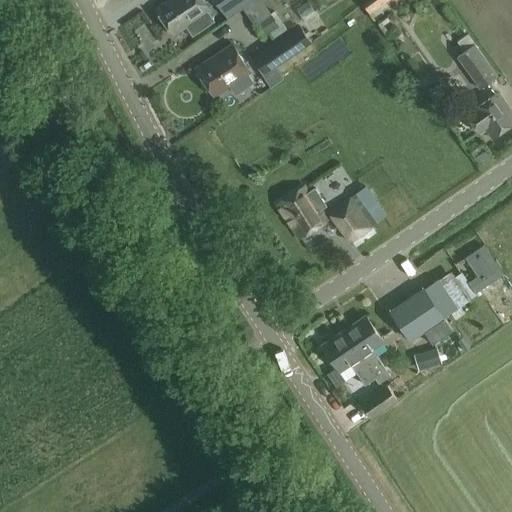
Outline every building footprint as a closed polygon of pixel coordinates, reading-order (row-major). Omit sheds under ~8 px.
[(166,0),(155,8),(174,35),(188,26),(193,34),(214,19),(209,11),(211,10),(203,0),(166,0)] [(214,0),(226,16),(248,0),(214,0)] [(369,0),(363,4),(374,20),(384,13),(382,10),(389,5),(386,2),(389,0),(369,0)] [(254,25),(261,39),(281,29),(274,16),(254,25)] [(300,25),(255,56),(259,63),(257,65),(272,87),(285,77),(277,67),(312,43),(300,25)] [(214,56),(196,68),(205,82),(214,96),(222,91),(229,86),(232,90),(235,95),(244,89),(253,82),(250,78),(247,74),(249,73),(251,71),(242,57),(232,43),(214,56)] [(473,47),(458,57),(481,88),(498,76),(476,44),(473,47)] [(511,114),(497,93),(472,111),(466,115),(478,133),(484,129),(491,139),(511,124),(511,114)] [(304,186),(277,204),(300,238),(327,220),(320,210),(328,205),(316,187),(308,192),(304,186)] [(352,194),(377,228),(388,220),(371,195),(370,196),(363,187),(352,194)] [(330,211),(351,243),(352,242),(355,247),(375,233),(351,197),(330,211)] [(467,282),(474,292),(502,274),(483,245),(465,256),(464,257),(476,276),(467,282)] [(453,330),(444,317),(425,288),(391,310),(410,340),(424,331),(432,343),(453,330)] [(366,315),(344,330),(376,377),(379,383),(391,375),(373,348),(384,341),(366,315)] [(376,377),(344,330),(322,345),(340,371),(351,363),(365,385),(376,377)] [(442,362),(437,347),(415,354),(420,369),(442,362)] [(387,385),(361,403),(371,418),(398,399),(387,385)] [(358,403),(348,409),(358,424),(368,417),(358,403)]
